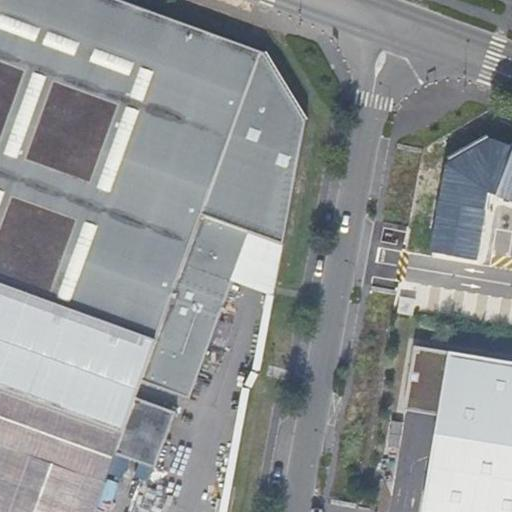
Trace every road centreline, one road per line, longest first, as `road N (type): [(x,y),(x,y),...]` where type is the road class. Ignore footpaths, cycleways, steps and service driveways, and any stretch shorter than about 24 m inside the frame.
road 1 (residential): [(387,25),(296,511)]
road 2 (tertiary): [(511,66),(387,25)]
